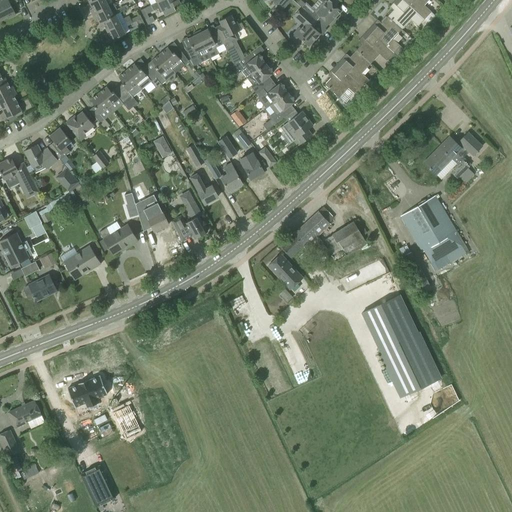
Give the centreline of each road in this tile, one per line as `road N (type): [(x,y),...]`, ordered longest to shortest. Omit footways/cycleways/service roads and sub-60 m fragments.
road 1 (tertiary): [(0,360),(160,295),(233,249),(373,127),(493,0)]
road 2 (residential): [(0,144),(38,125),(128,51),(228,2),(242,7),(291,71),(304,73),(375,0)]
